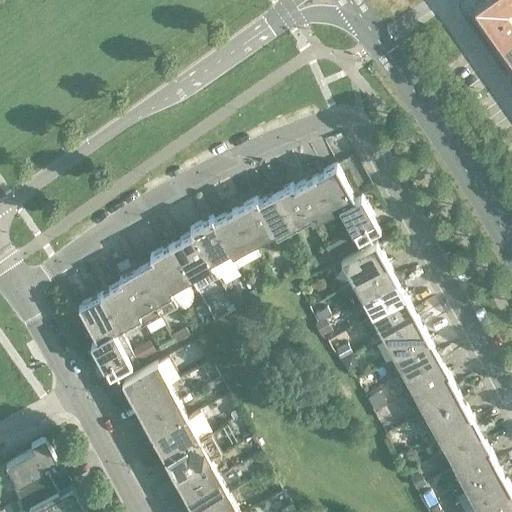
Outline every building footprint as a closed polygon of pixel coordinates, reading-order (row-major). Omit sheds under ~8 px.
[(506,10),(498,0),(480,0),(475,4),(499,38),(511,29),(511,17),(507,9),(506,10)] [(511,0),(498,0),(506,10),(507,9),(511,5),(511,0)] [(511,29),(499,38),(511,56),(511,29)] [(337,162),(316,173),(335,209),(357,197),(356,196),(337,162)] [(316,173),(295,185),(294,185),(311,216),(313,221),(335,209),(316,173)] [(293,181),(276,191),(294,225),(311,216),(294,185),(295,185),(293,181)] [(276,191),(259,199),(259,200),(276,231),(275,231),(277,234),(294,225),(276,191)] [(362,192),(356,196),(357,197),(335,209),(353,243),(381,227),(362,192)] [(257,195),(235,207),(255,242),(275,231),(276,231),(259,200),(259,199),(257,195)] [(255,242),(235,207),(215,218),(214,218),(231,250),(239,265),(260,253),(255,242)] [(190,226),(193,230),(210,261),(211,261),(219,275),(239,265),(231,250),(214,218),(215,218),(213,214),(190,226)] [(193,230),(172,241),(191,277),(197,287),(219,275),(211,261),(210,261),(193,230)] [(337,236),(324,243),(331,255),(344,248),(337,236)] [(354,281),(354,280),(388,261),(389,262),(389,261),(377,239),(342,258),(354,281)] [(191,277),(172,241),(150,253),(153,258),(154,257),(170,288),(171,288),(178,302),(180,306),(184,305),(188,303),(190,300),(192,297),(193,293),(192,289),(190,286),(187,283),(186,280),(191,277)] [(154,257),(153,258),(137,267),(161,312),(178,302),(171,288),(170,288),(154,257)] [(354,280),(363,297),(398,278),(389,262),(388,261),(354,280)] [(161,312),(137,267),(119,276),(121,280),(122,279),(139,310),(142,314),(145,320),(161,312)] [(406,294),(398,278),(363,297),(372,313),(372,314),(407,295),(406,294)] [(122,279),(121,280),(101,291),(120,326),(142,314),(139,310),(122,279)] [(120,326),(101,291),(79,303),(98,337),(98,338),(120,326)] [(407,294),(406,294),(407,295),(372,314),(372,313),(383,335),(419,316),(407,294)] [(327,304),(315,310),(319,318),(331,312),(327,304)] [(431,337),(419,316),(383,335),(395,357),(396,356),(395,356),(430,337),(431,337)] [(326,317),(316,322),(323,334),(333,329),(326,317)] [(132,347),(120,326),(98,338),(98,337),(92,340),(111,375),(139,360),(132,347)] [(395,356),(396,356),(405,373),(439,354),(430,337),(395,356)] [(149,338),(132,347),(139,360),(156,351),(149,338)] [(348,342),(336,349),(341,358),(353,352),(348,342)] [(353,353),(344,358),(349,368),(355,365),(357,361),(353,353)] [(448,370),(439,354),(405,373),(413,389),(414,389),(448,371),(448,370)] [(135,400),(135,399),(170,381),(158,359),(123,378),(135,400)] [(448,370),(448,371),(414,389),(413,389),(425,411),(460,391),(448,370)] [(135,399),(135,400),(144,416),(179,398),(170,381),(135,399)] [(382,390),(368,397),(374,408),(387,401),(382,390)] [(472,413),(460,391),(425,411),(437,432),(471,413),(472,413)] [(189,392),(183,396),(185,401),(192,397),(189,392)] [(188,414),(179,398),(144,416),(153,433),(154,433),(188,414)] [(188,414),(154,433),(153,433),(165,454),(200,435),(212,428),(201,407),(188,414)] [(437,432),(446,448),(480,430),(472,413),(471,413),(437,432)] [(489,446),(480,430),(446,448),(455,465),(490,446),(489,446)] [(13,484),(20,496),(52,478),(44,464),(57,457),(45,435),(31,443),(34,447),(7,462),(18,482),(13,484)] [(212,457),(200,435),(165,454),(176,476),(177,476),(177,475),(211,456),(211,457),(212,457)] [(490,446),(489,446),(490,446),(455,465),(466,486),(502,467),(490,446)] [(177,475),(177,476),(186,492),(220,473),(211,457),(211,456),(177,475)] [(511,486),(502,467),(466,486),(478,508),(479,508),(478,507),(511,488),(511,486)] [(419,470),(411,474),(418,486),(426,481),(419,470)] [(229,490),(220,473),(186,492),(195,508),(195,509),(229,490)] [(60,493),(52,478),(20,496),(26,508),(31,506),(34,511),(65,511),(82,503),(73,486),(60,493)] [(511,488),(478,507),(479,508),(480,511),(508,511),(511,510),(511,488)] [(230,489),(229,490),(195,509),(195,508),(194,509),(196,511),(239,511),(241,511),(230,489)] [(431,489),(424,493),(431,505),(438,501),(431,489)] [(86,511),(82,503),(65,511),(86,511)] [(443,511),(439,503),(431,507),(433,511),(443,511)]
